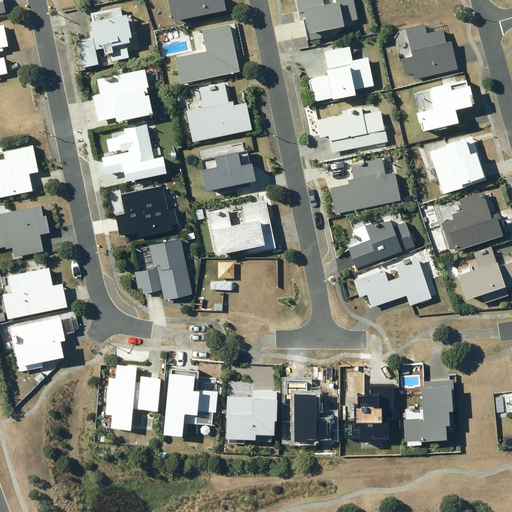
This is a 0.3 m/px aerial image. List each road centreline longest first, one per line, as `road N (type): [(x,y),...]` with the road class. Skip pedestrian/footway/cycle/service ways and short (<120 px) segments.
road 1 (residential): [(323,337),(259,0)]
road 2 (residential): [(109,314),(94,279),(35,0)]
